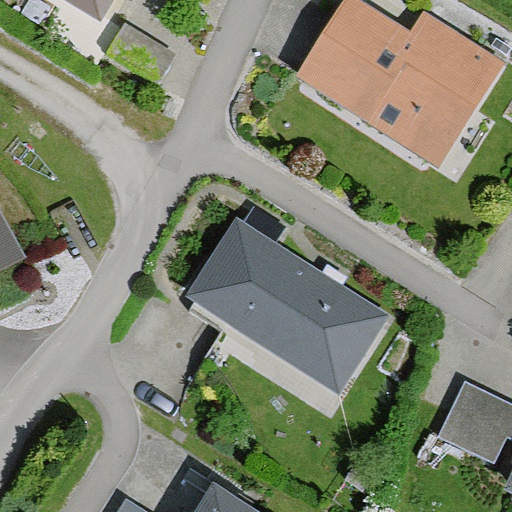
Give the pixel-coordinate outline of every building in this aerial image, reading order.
[(108,0),(47,0),(93,26),(108,0)] [(285,93),(428,184),(499,73),(418,22),(404,45),(341,5),(285,93)] [(383,326),(230,231),(181,309),(334,405),(383,326)] [(0,280),(18,271),(0,235),(0,280)] [(511,511),(511,418),(460,395),(432,454),(502,486),(493,505),(509,511),(511,511)] [(207,511),(192,503),(187,511),(207,511)]
